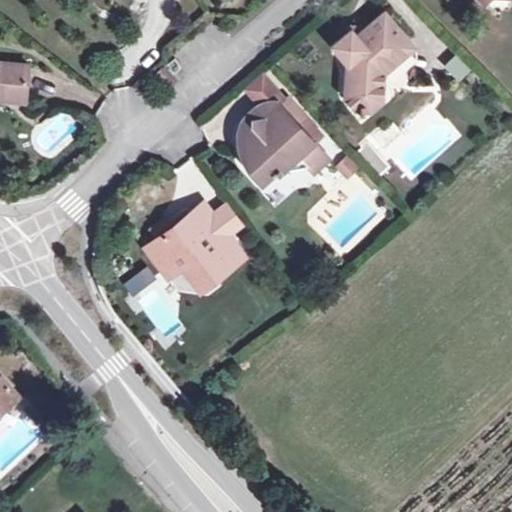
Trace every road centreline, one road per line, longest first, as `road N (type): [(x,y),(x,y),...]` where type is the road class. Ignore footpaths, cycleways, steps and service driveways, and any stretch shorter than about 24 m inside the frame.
road 1 (residential): [(1,250),(70,201),(296,0)]
road 2 (secondary): [(250,511),(109,364)]
road 3 (secondary): [(109,364),(152,447),(205,511)]
road 4 (secondary): [(109,364),(1,250)]
